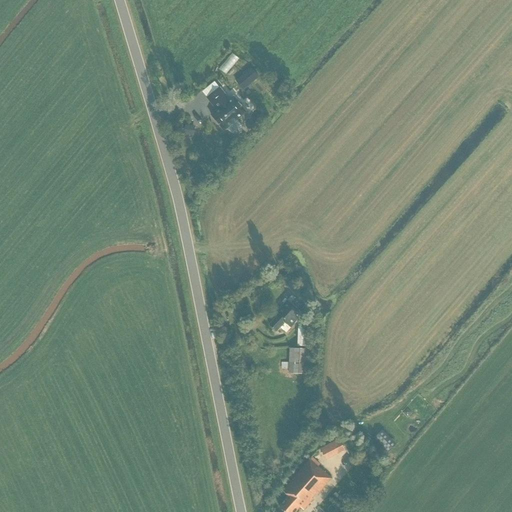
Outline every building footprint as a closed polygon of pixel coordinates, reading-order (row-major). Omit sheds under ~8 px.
[(233,53),(219,69),(225,75),(239,59),(233,53)] [(252,70),(236,86),(241,91),(257,75),(252,70)] [(230,99),(220,87),(207,98),(217,110),(211,115),(224,132),(247,113),(234,96),(230,99)] [(195,126),(185,125),(185,134),(194,135),(195,126)] [(301,287),(293,278),(286,285),(294,293),(301,287)] [(291,327),(303,314),(298,309),(302,304),(293,295),(275,313),(278,316),(269,325),(276,331),(285,322),(291,327)] [(310,347),(311,327),(298,327),(298,346),(310,347)] [(308,374),(309,349),(290,348),(289,373),(308,374)] [(381,431),(373,439),(388,454),(396,445),(381,431)] [(339,439),(320,448),(326,460),(345,451),(339,439)] [(317,494),(331,478),(310,459),(282,491),(289,496),(279,507),(284,511),(295,511),(300,506),(304,510),(313,499),(312,498),(316,493),(317,494)]
